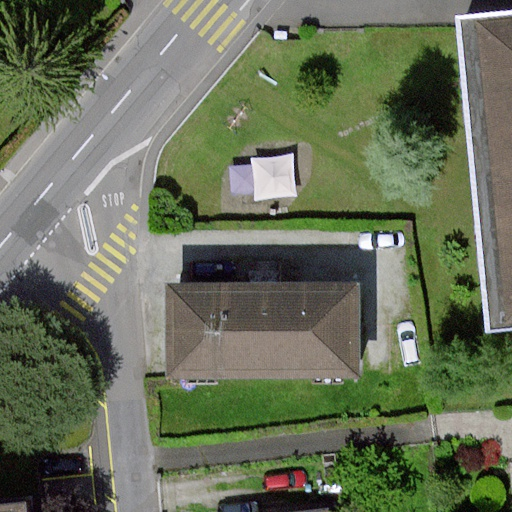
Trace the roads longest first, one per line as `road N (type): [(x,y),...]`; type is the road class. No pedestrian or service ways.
road 1 (residential): [(59,175),(105,264),(133,511)]
road 2 (tertiary): [(59,175),(204,0)]
